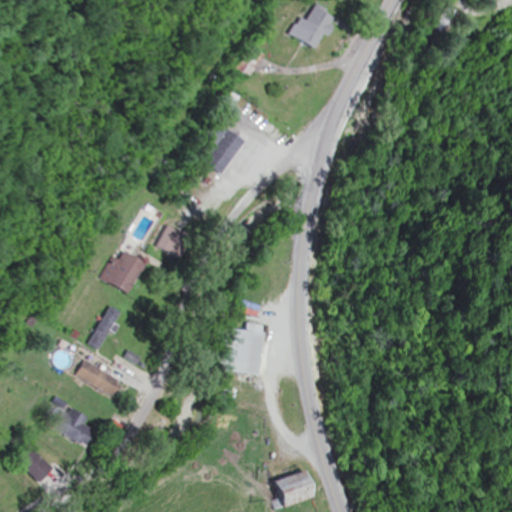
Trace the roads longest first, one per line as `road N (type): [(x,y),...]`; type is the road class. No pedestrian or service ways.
road 1 (secondary): [(344,511),(320,408),(304,239),(327,138),(391,0)]
road 2 (residential): [(25,511),(94,474),(127,442),(214,244),(269,178),(333,123)]
